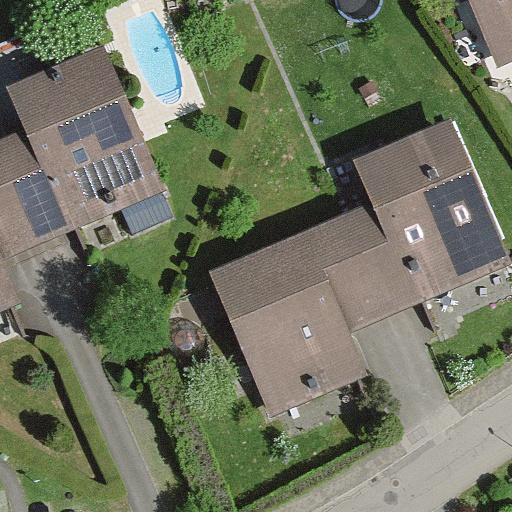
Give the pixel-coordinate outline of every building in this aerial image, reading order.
[(511,0),(465,0),(497,72),(511,65),(511,0)] [(7,96),(27,136),(73,234),(166,190),(100,52),(7,96)] [(374,213),(418,307),(511,263),(511,256),(450,122),(353,167),(374,213)] [(73,234),(27,136),(0,147),(0,314),(28,302),(12,265),(73,234)] [(418,307),(374,213),(208,286),(269,423),(364,381),(346,339),(418,307)]
